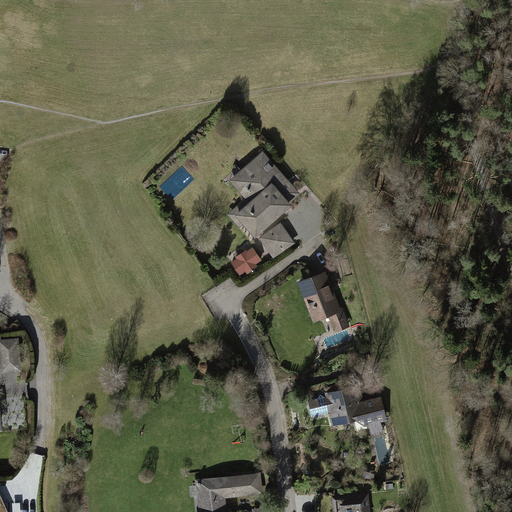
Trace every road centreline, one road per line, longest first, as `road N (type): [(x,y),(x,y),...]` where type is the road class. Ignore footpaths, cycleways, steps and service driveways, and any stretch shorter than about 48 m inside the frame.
road 1 (track): [(0,151),(168,107),(427,73),(452,57)]
road 2 (track): [(511,271),(452,57),(466,0)]
road 3 (residential): [(225,302),(272,399),(286,511)]
road 4 (residential): [(38,450),(39,340),(0,298)]
